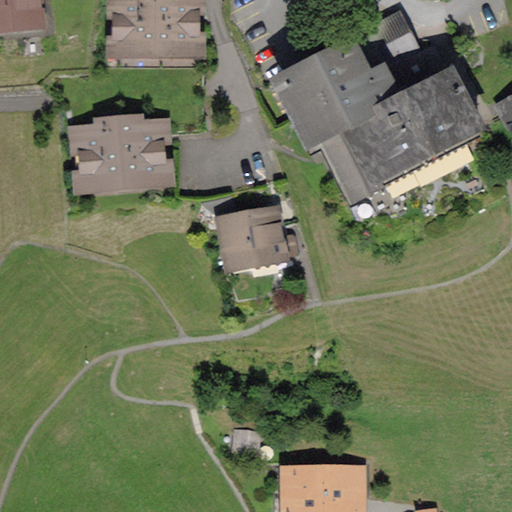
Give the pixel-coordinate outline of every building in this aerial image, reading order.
[(0,0),(0,17),(16,15),(16,21),(35,18),(33,0),(0,0)] [(113,0),(114,38),(189,38),(188,0),(113,0)] [(378,60),(364,31),(279,74),(312,140),(322,135),(348,186),(469,124),(424,36),(378,60)] [(511,90),(499,97),(511,122),(511,90)] [(78,127),(82,172),(156,165),(152,121),(134,122),(133,108),(95,112),(96,125),(78,127)] [(217,211),(225,255),(278,245),(269,200),(217,211)] [(234,422),(233,439),(249,440),(250,423),(234,422)] [(287,511),(355,511),(355,473),(311,474),(311,473),(287,473),(287,490),(286,490),(286,511),(288,511),(287,511)]
